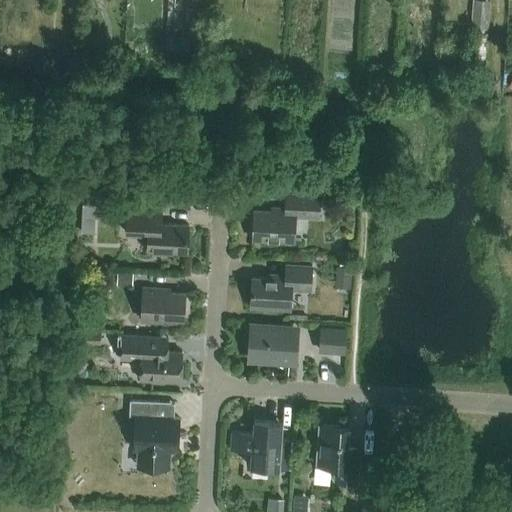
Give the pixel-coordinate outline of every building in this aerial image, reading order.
[(472,0),(471,27),(488,28),(490,0),(472,0)] [(163,34),(162,56),(200,59),(201,37),(163,34)] [(473,39),(472,48),(482,49),(483,40),(473,39)] [(501,92),(501,77),(485,78),(486,93),(501,92)] [(295,240),(297,215),(320,216),(321,195),(287,193),(286,208),(281,208),(281,211),(254,210),(253,238),(295,240)] [(82,216),(103,217),(103,204),(83,203),(82,216)] [(148,250),(188,252),(189,224),(161,222),(162,210),(126,208),(125,231),(149,232),(148,250)] [(311,289),(313,265),(287,264),(286,278),(253,276),(251,306),(291,309),(292,288),(311,289)] [(336,265),(335,286),(351,287),(353,266),(336,265)] [(115,270),(114,283),(130,284),(131,271),(115,270)] [(184,321),(186,293),(159,291),(160,288),(144,287),(142,318),(184,321)] [(73,307),(72,325),(93,326),(94,308),(73,307)] [(294,359),(296,329),(254,326),(252,356),(294,359)] [(345,351),(346,328),(322,326),(321,349),(345,351)] [(81,329),(81,343),(100,344),(101,330),(81,329)] [(182,380),(183,351),(168,350),(168,336),(123,333),(122,358),(142,358),(141,378),(182,380)] [(157,416),(157,400),(131,399),(130,415),(136,415),(135,448),(138,448),(138,465),(170,466),(171,450),(178,450),(180,417),(157,416)] [(292,468),(294,439),(282,438),(283,421),(255,419),(254,432),(232,430),(231,449),(253,450),(252,465),(292,468)] [(358,482),(360,446),(348,445),(349,425),(321,424),(318,464),(337,466),(336,480),(358,482)] [(306,511),(308,494),(294,493),(292,511),(306,511)] [(268,497),(267,511),(283,511),(285,498),(268,497)]
